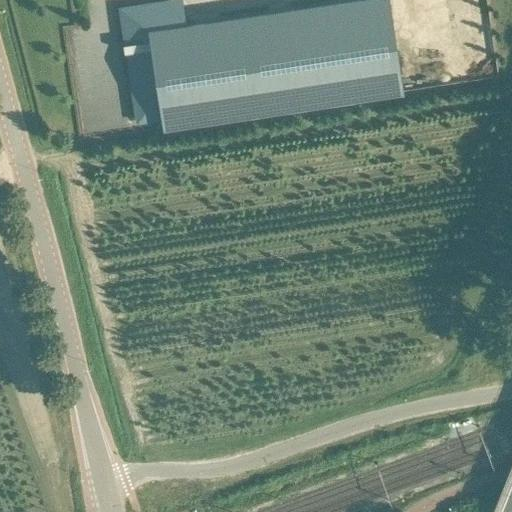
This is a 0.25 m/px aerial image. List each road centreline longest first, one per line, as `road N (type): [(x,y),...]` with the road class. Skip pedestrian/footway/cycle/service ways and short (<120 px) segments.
road 1 (unclassified): [(106,485),(0,76)]
road 2 (unclassified): [(106,485),(232,465),(356,427),(511,394)]
